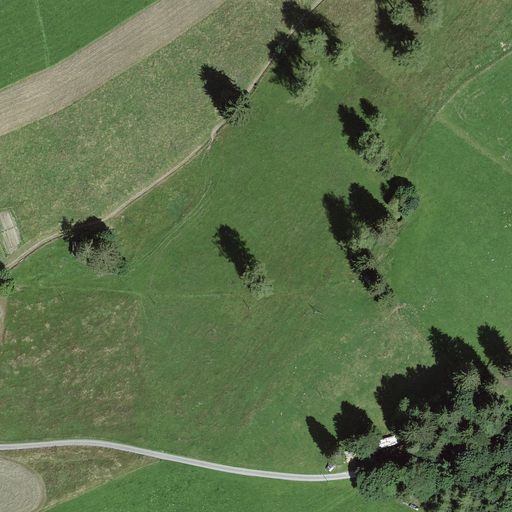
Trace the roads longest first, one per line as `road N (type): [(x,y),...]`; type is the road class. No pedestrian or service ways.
road 1 (track): [(511,447),(320,477),(95,443),(0,447)]
road 2 (track): [(320,0),(185,160),(96,224),(40,242),(6,267)]
